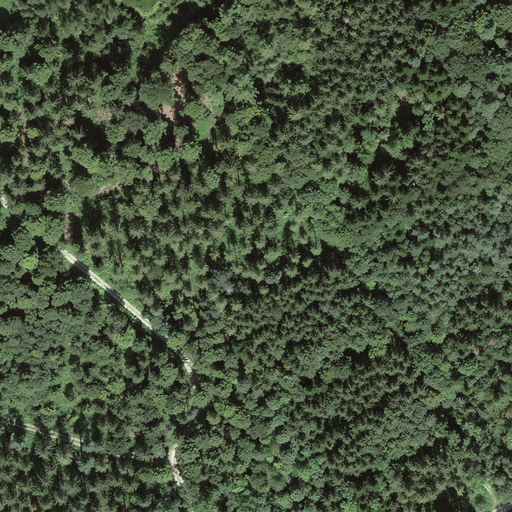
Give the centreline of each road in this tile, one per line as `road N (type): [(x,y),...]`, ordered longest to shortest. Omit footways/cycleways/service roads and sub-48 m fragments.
road 1 (track): [(0,199),(165,334),(186,363),(198,406),(186,436),(166,454),(193,511)]
road 2 (track): [(0,416),(125,453),(166,454)]
